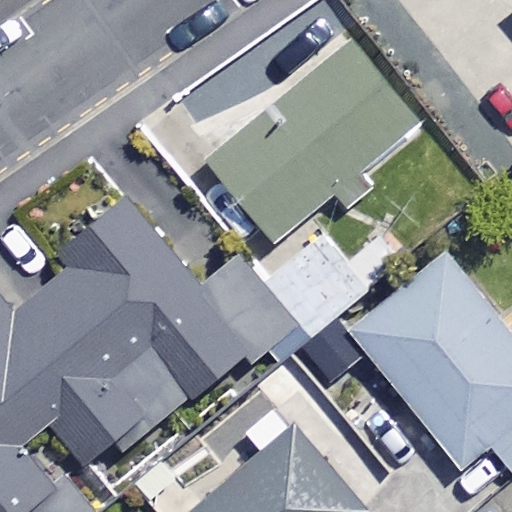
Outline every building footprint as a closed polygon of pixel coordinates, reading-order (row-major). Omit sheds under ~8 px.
[(428,129),(361,43),(213,159),(280,244),(428,129)] [(197,288),(110,186),(44,243),(68,271),(19,314),(6,298),(0,303),(0,511),(104,511),(118,500),(94,472),(121,449),(131,460),(254,355),(197,288)] [(301,328),(311,341),(394,277),(373,251),(348,271),(322,238),(265,282),(301,328)] [(254,355),(261,363),(301,328),(237,253),(197,288),(254,355)] [(511,338),(451,262),(356,339),(464,473),(496,448),(511,468),(511,338)] [(368,511),(299,430),(202,511),(368,511)]
